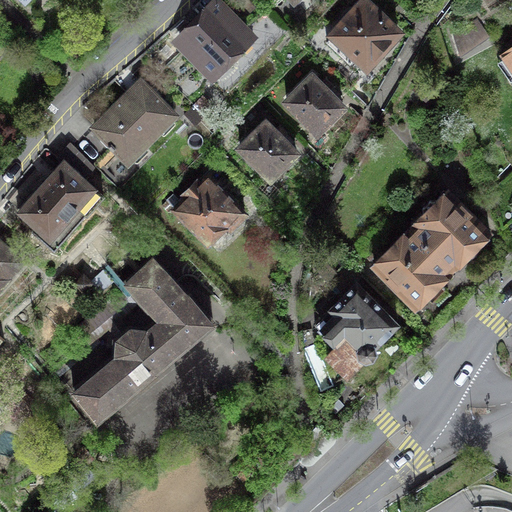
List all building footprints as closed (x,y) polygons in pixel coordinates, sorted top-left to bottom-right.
[(397,31),(365,0),(326,41),(350,63),(357,55),(366,64),(368,62),(372,66),(386,51),(382,47),(397,31)] [(248,36),(214,3),(203,14),(199,11),(188,23),(191,26),(179,38),(219,76),(237,57),(232,52),(248,36)] [(454,35),(461,56),(489,35),(477,19),(454,35)] [(321,84),(312,75),(286,101),(317,131),(342,106),(327,91),(332,86),(325,80),(321,84)] [(426,75),(414,88),(423,96),(435,83),(426,75)] [(174,115),(140,81),(94,126),(127,160),(174,115)] [(274,131),(265,122),(240,147),(270,177),(295,152),(280,137),(285,132),(279,126),(274,131)] [(511,130),(500,142),(506,158),(511,165),(511,170),(490,192),(502,229),(511,218),(511,130)] [(94,163),(59,131),(47,148),(64,163),(35,195),(32,192),(18,208),(36,224),(31,230),(53,250),(103,196),(82,176),(94,163)] [(214,185),(207,178),(200,185),(196,180),(178,198),(182,202),(175,208),(207,240),(225,222),(231,228),(245,214),(215,183),(214,185)] [(408,230),(449,271),(463,257),(471,257),(477,251),(477,242),(489,230),(447,190),(436,201),(435,200),(430,199),(422,207),(422,213),(424,214),(408,230)] [(408,230),(373,264),(414,305),(426,294),(432,299),(444,287),(439,281),(449,271),(408,230)] [(0,343),(4,340),(0,336),(0,284),(20,261),(0,242),(0,343)] [(205,314),(152,257),(126,282),(128,285),(77,328),(88,341),(108,324),(115,333),(116,353),(73,389),(97,418),(211,321),(205,314)] [(84,276),(77,282),(83,288),(90,282),(84,276)] [(397,323),(356,282),(314,324),(336,345),(327,354),(347,374),(363,358),(364,359),(369,359),(375,352),(375,348),(374,346),(397,323)] [(330,408),(343,420),(369,394),(365,389),(359,395),(346,382),(326,402),(328,404),(317,415),(320,418),(330,408)]
